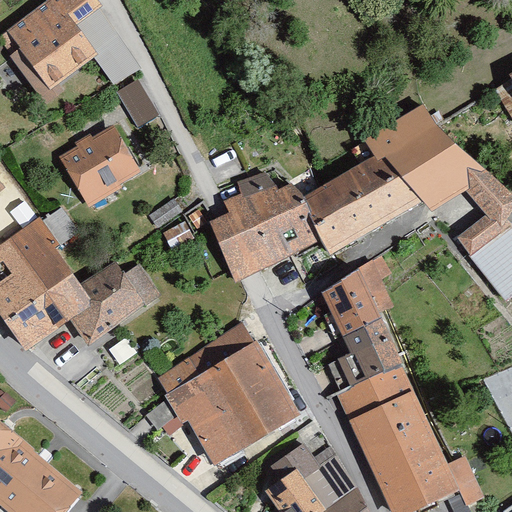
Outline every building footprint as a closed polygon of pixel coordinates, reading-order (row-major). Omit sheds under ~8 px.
[(103,6),(98,0),(49,0),(10,30),(58,94),(108,57),(82,22),(103,6)] [(121,89),(142,126),(162,115),(142,78),(121,89)] [(511,187),(432,103),(373,137),(384,150),(425,202),(432,210),(473,186),(494,213),(461,235),(475,254),(511,226),(511,187)] [(148,172),(120,124),(65,156),(93,204),(148,172)] [(425,202),(384,150),(311,190),(331,238),(337,252),(425,202)] [(0,201),(18,185),(0,164),(0,201)] [(331,238),(311,190),(304,178),(284,186),(274,169),(242,181),(246,190),(233,196),(237,205),(226,212),(260,270),(331,238)] [(86,280),(42,220),(0,249),(0,302),(34,349),(77,318),(101,301),(86,280)] [(391,273),(381,256),(327,286),(367,375),(403,358),(382,311),(393,306),(381,280),(391,273)] [(118,259),(86,280),(101,301),(77,318),(94,344),(167,297),(145,265),(128,274),(118,259)] [(304,407),(251,321),(161,375),(189,419),(197,414),(220,459),(304,407)] [(367,375),(337,388),(393,511),(409,511),(462,488),(471,507),(487,498),(466,455),(448,463),(403,358),(367,375)] [(70,511),(88,491),(0,418),(0,500),(14,511),(70,511)] [(369,511),(333,446),(320,453),(308,438),(274,462),(285,474),(270,486),(291,511),(369,511)]
